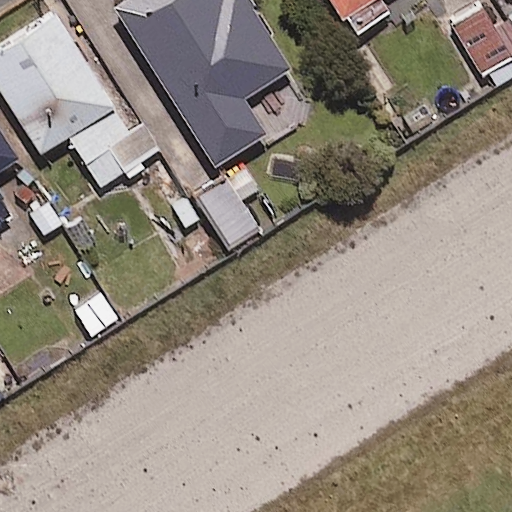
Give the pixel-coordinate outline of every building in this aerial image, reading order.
[(121,0),(115,4),(213,167),(265,136),(243,99),(290,70),(248,0),(121,0)] [(330,0),(353,36),(387,15),(376,0),(330,0)] [(510,58),(479,3),(449,20),(480,75),(510,58)] [(126,131),(54,12),(0,45),(0,90),(39,154),(68,136),(100,188),(158,152),(140,122),(126,131)] [(0,171),(18,160),(0,132),(0,222),(12,214),(0,195),(0,171)] [(256,185),(241,167),(195,204),(231,247),(258,225),(237,200),(256,185)]
